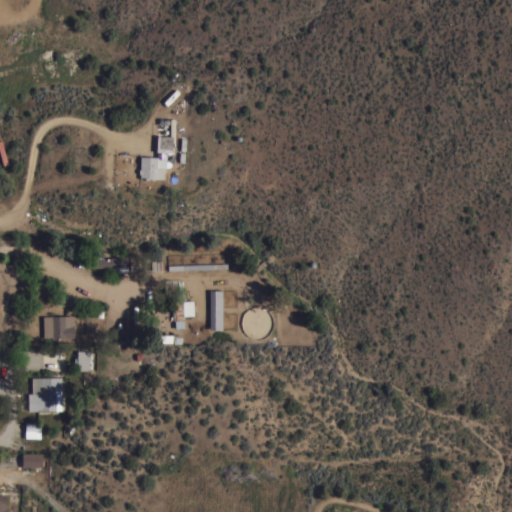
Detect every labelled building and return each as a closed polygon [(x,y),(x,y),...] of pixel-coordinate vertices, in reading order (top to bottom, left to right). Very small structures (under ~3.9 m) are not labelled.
[(156,135),(170,136),(169,144),(173,145),(173,151),(169,151),(169,152),(155,151),(156,135)] [(156,156),(156,157),(165,157),(165,169),(163,169),(163,178),(139,177),(139,173),(137,173),(138,168),(139,168),(139,155),(156,156)] [(127,265),(127,271),(111,272),(111,266),(88,266),(88,258),(93,258),(93,252),(100,252),(100,257),(127,256),(127,265)] [(163,269),(151,270),(150,260),(143,261),(142,257),(150,257),(150,260),(163,259),(163,269)] [(173,292),(164,293),(163,279),(172,279),(173,292)] [(221,330),(209,330),(209,290),(221,290),(221,330)] [(193,315),(183,315),(183,327),(174,327),(174,320),(172,320),(171,309),(173,309),(173,300),(176,300),(176,297),(180,297),(181,299),(182,299),(182,300),(192,299),(193,315)] [(42,337),(42,315),(72,314),(73,336),(49,337),(42,337)] [(181,334),(181,342),(173,342),(156,341),(156,334),(172,334),(181,334)] [(88,369),(76,369),(76,363),(73,363),(73,357),(76,357),(77,350),(89,350),(88,369)] [(61,409),(27,410),(27,392),(31,392),(31,377),(60,376),(61,409)] [(25,422),(37,422),(36,437),(25,437),(25,422)] [(21,452),(41,452),(41,466),(21,466),(21,452)] [(0,511),(0,493),(5,494),(5,508),(8,508),(7,511),(0,511)]
